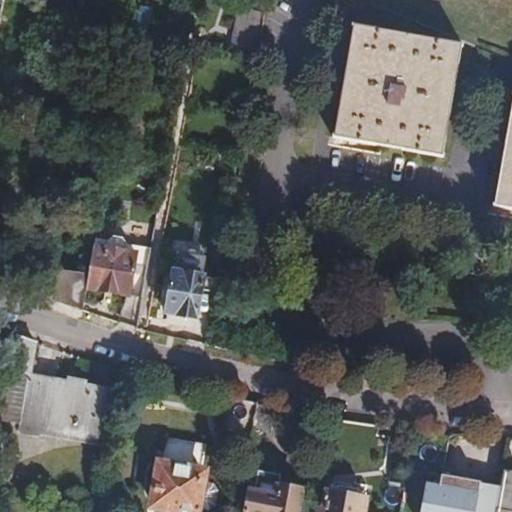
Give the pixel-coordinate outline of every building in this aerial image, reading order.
[(235,47),(254,51),(260,20),(241,16),(235,47)] [(351,29),(331,140),(438,159),(458,48),(351,29)] [(511,99),(492,210),(511,212),(511,99)] [(104,248),(96,292),(125,298),(133,253),(104,248)] [(162,316),(194,321),(198,296),(202,272),(170,267),(162,316)] [(78,313),(85,279),(55,274),(52,276),(48,302),(78,313)] [(194,321),(207,324),(211,298),(198,296),(194,321)] [(30,342),(10,335),(3,372),(25,377),(25,374),(30,342)] [(3,372),(0,386),(0,422),(14,426),(25,377),(3,372)] [(109,391),(25,374),(25,377),(14,426),(13,432),(37,437),(38,433),(100,444),(109,391)] [(247,435),(253,406),(225,399),(219,431),(247,435)] [(247,435),(247,437),(265,440),(271,410),(253,406),(247,435)] [(344,424),(341,454),(371,458),(374,427),(344,424)] [(483,501),(489,502),(494,474),(500,442),(479,440),(471,484),(485,486),(483,501)] [(115,459),(111,479),(119,481),(123,461),(115,459)] [(160,461),(159,468),(193,474),(194,466),(160,461)] [(193,474),(159,468),(154,467),(146,511),(148,511),(191,511),(198,475),(193,474)] [(243,495),(240,511),(292,511),(296,492),(274,488),(276,478),(255,473),(250,496),(243,495)] [(486,511),(511,511),(511,477),(494,474),(489,502),(486,511)] [(324,483),(318,511),(380,511),(361,508),(364,491),(351,489),(352,482),(340,480),(338,486),(324,483)]
